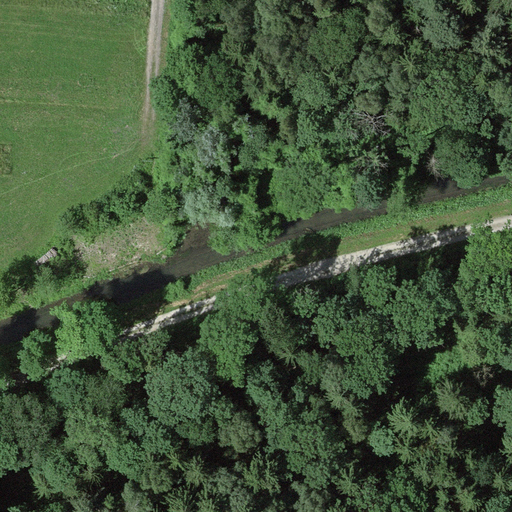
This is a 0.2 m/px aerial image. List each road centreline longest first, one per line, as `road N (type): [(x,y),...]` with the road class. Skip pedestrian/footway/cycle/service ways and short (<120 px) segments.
road 1 (track): [(0,381),(253,288),(511,215)]
road 2 (track): [(159,0),(148,218)]
